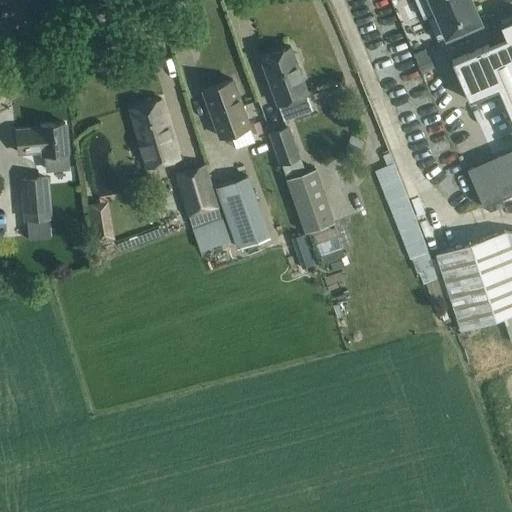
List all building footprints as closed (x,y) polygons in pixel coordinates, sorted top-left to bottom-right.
[(479,22),(469,0),(430,0),(436,12),(427,16),(437,40),(479,22)] [(506,37),(452,60),(469,100),(498,87),(511,119),(511,148),(467,168),(483,205),(511,192),(511,18),(500,23),(506,37)] [(290,45),(259,56),(276,104),(290,99),(305,93),(307,93),(297,65),(299,61),(297,54),(293,52),(290,45)] [(232,77),(202,89),(219,136),(250,125),(232,77)] [(147,166),(179,156),(161,97),(129,107),(147,166)] [(68,152),(67,142),(65,122),(40,125),(41,128),(17,130),(19,153),(43,150),(43,154),(45,154),(47,170),(68,168),(67,152),(68,152)] [(297,156),(286,125),(269,131),(280,162),(297,156)] [(352,135),(345,150),(357,156),(364,141),(352,135)] [(204,163),(175,171),(188,214),(216,205),(204,163)] [(303,231),(332,221),(314,167),(285,177),(303,231)] [(215,186),(237,248),(270,236),(248,174),(215,186)] [(22,179),(26,220),(50,217),(47,177),(22,179)] [(216,205),(188,214),(192,229),(220,218),(216,205)] [(220,218),(192,229),(201,251),(231,240),(222,217),(220,218)] [(112,225),(96,228),(99,244),(115,241),(112,225)] [(462,329),(511,314),(511,254),(505,230),(436,252),(462,329)] [(323,255),(344,253),(342,232),(321,233),(323,255)] [(305,233),(292,238),(302,268),(315,263),(305,233)]
